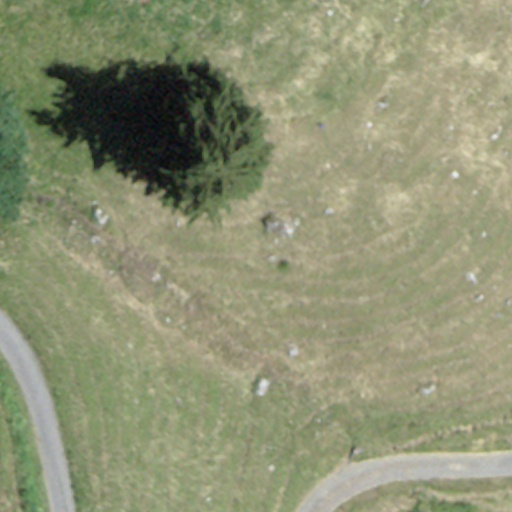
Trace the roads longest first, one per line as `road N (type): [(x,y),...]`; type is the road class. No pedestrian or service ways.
road 1 (unclassified): [(302,511),(321,489),(358,471),(511,454)]
road 2 (unclassified): [(0,329),(42,407),(65,511)]
